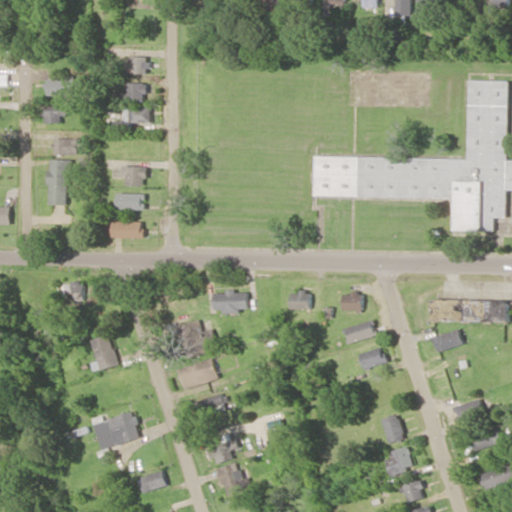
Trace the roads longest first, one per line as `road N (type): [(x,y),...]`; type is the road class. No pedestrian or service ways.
road 1 (residential): [(511,266),(0,256)]
road 2 (residential): [(201,511),(119,260)]
road 3 (residential): [(175,258),(173,0)]
road 4 (residential): [(465,511),(389,265)]
road 5 (residential): [(29,257),(29,51)]
